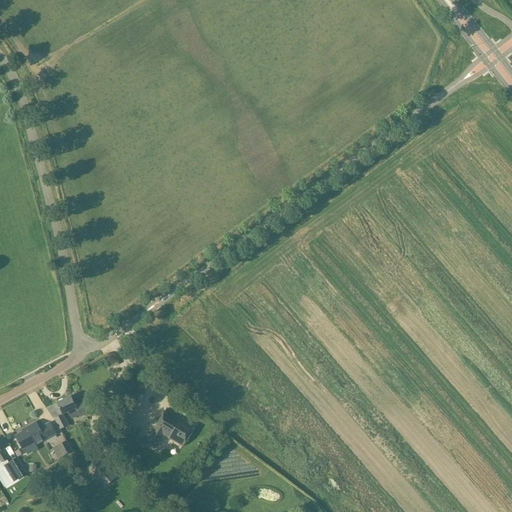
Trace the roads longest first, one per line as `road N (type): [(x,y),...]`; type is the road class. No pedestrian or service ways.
road 1 (unclassified): [(84,357),(413,116)]
road 2 (unclassified): [(84,357),(23,88),(0,54)]
